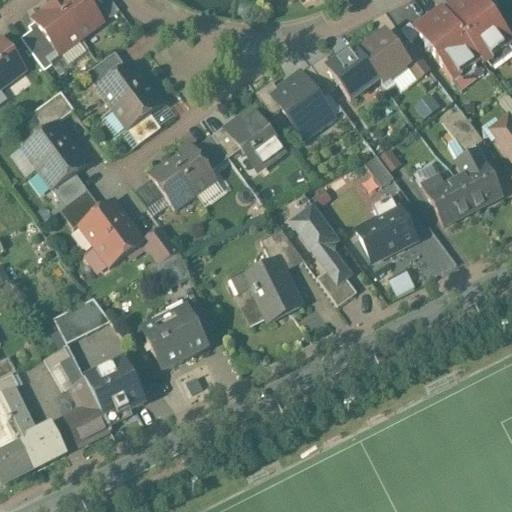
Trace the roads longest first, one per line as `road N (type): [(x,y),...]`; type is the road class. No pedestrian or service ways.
road 1 (tertiary): [(38,511),(511,274)]
road 2 (residential): [(319,33),(126,171)]
road 3 (residential): [(123,0),(131,10),(226,37),(319,33)]
